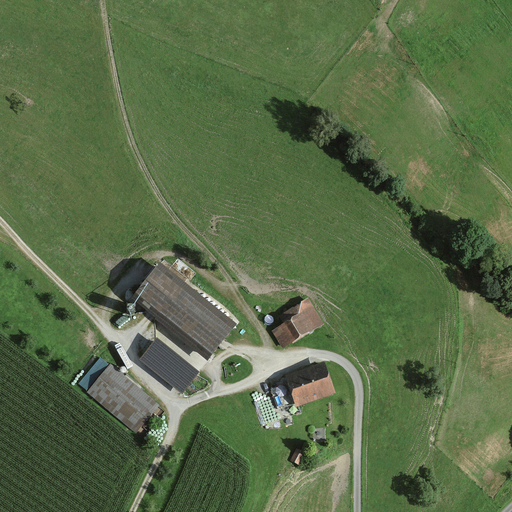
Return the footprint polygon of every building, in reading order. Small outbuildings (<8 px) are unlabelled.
[(237,327),(160,266),(131,302),(208,363),(237,327)] [(308,300),(280,318),(284,325),(272,332),(284,351),(324,326),(308,300)] [(199,375),(157,341),(140,361),(183,396),(199,375)] [(273,396),(254,403),(262,426),(301,412),(299,408),(336,395),(325,364),(285,377),(288,385),(271,390),(273,396)] [(111,366),(88,393),(138,434),(161,408),(111,366)] [(306,454),(296,449),(290,462),(299,467),(306,454)]
